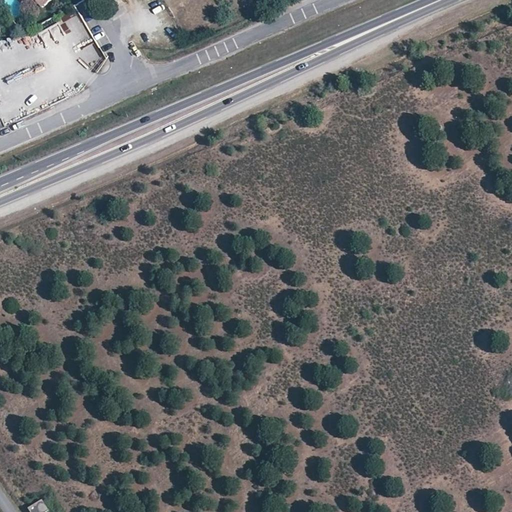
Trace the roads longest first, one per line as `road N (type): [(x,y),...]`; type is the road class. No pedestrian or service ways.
road 1 (secondary): [(0,200),(412,11)]
road 2 (secondary): [(412,11),(0,181)]
road 3 (unclassified): [(0,144),(330,0)]
